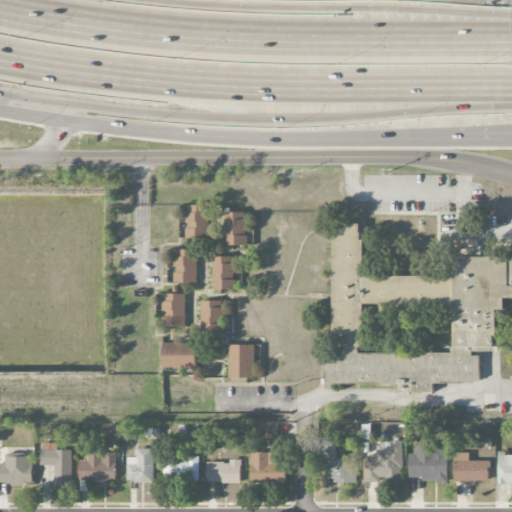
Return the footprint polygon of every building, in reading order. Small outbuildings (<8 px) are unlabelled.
[(209,204),(187,204),(187,238),(209,238),(209,204)] [(225,244),(247,244),(247,211),(225,211),(225,244)] [(326,381),(400,387),(399,391),(434,394),(435,380),(475,384),(479,379),(481,361),(471,351),(494,353),(498,310),(504,311),(505,298),(511,298),(511,259),(456,255),(454,279),(385,273),(385,267),(373,254),(362,253),(364,226),(340,224),(326,381)] [(482,257),(482,247),(469,246),(468,257),(482,257)] [(197,249),(174,249),(174,282),(197,282),(197,249)] [(213,289),(235,289),(235,255),(213,255),(213,289)] [(186,293),(163,293),(163,326),(186,326),(186,293)] [(224,300),(201,300),(201,333),(224,333),(224,300)] [(196,343),(163,343),(163,367),(196,367),(196,343)] [(229,344),(229,377),(255,377),(255,344),(229,344)] [(280,439),(279,423),(260,423),(260,439),(280,439)] [(357,482),(356,459),(337,459),(336,441),(322,441),(322,466),(327,465),(327,482),(357,482)] [(72,451),(58,451),(58,444),(41,444),(41,465),(55,466),(55,485),(71,486),(72,451)] [(409,454),(410,478),(423,478),(423,482),(447,482),(447,450),(437,450),(437,446),(417,446),(417,454),(409,454)] [(128,458),(128,482),(154,482),(154,449),(137,449),(137,458),(128,458)] [(402,449),(377,449),(377,457),(366,457),(366,482),(402,482),(402,449)] [(252,484),(288,483),(287,462),(278,463),(277,453),(250,454),(252,484)] [(455,482),(489,481),(489,461),(469,461),(469,453),(454,453),(455,482)] [(0,484),(33,484),(33,454),(6,455),(6,465),(0,464),(0,484)] [(116,454),(88,454),(88,461),(79,461),(80,482),(116,482),(116,454)] [(511,454),(499,455),(498,485),(511,484),(511,454)] [(199,481),(199,457),(187,457),(186,462),(165,461),(164,481),(199,481)] [(241,483),(241,460),(230,460),(230,463),(207,463),(207,483),(241,483)]
